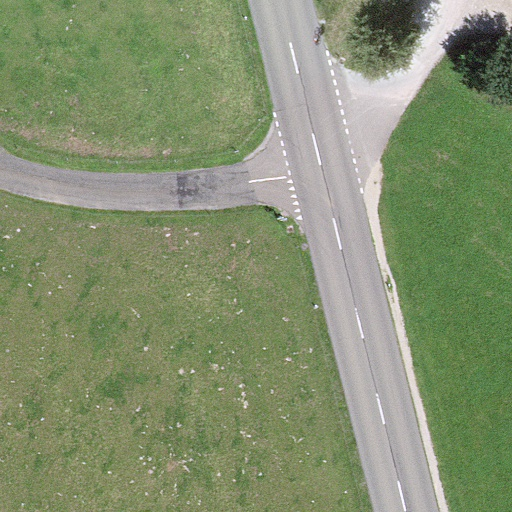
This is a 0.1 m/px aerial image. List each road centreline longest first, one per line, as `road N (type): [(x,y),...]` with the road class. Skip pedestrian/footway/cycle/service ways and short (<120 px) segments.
road 1 (tertiary): [(322,168),(406,511)]
road 2 (unclassified): [(0,172),(91,196),(190,196),(322,168)]
road 3 (track): [(446,0),(322,168)]
road 4 (tertiary): [(281,0),(322,168)]
